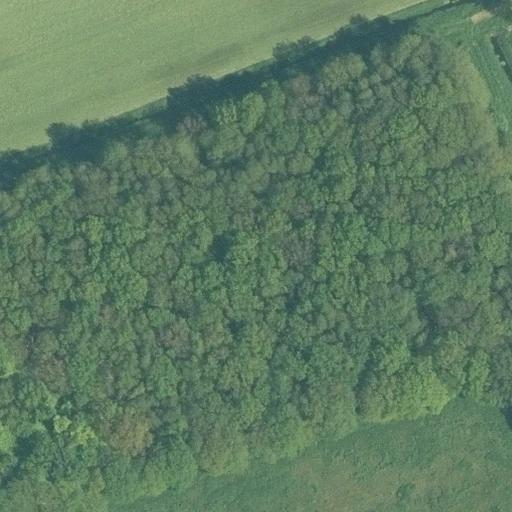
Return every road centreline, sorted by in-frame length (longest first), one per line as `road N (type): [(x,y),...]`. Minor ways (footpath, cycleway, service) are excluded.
road 1 (track): [(511,3),(0,190)]
road 2 (track): [(450,25),(511,159)]
